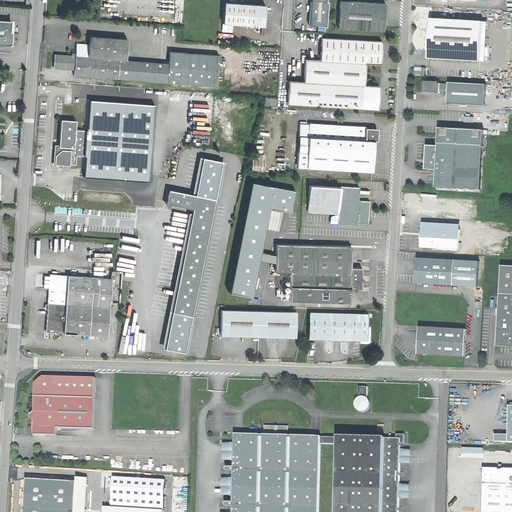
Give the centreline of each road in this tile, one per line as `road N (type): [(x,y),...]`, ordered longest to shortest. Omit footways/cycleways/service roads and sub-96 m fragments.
road 1 (residential): [(11,364),(385,373)]
road 2 (unclassified): [(385,373),(407,0)]
road 3 (unclassified): [(38,0),(11,364)]
road 4 (unknown): [(52,91),(160,96),(167,113),(157,168)]
road 5 (unknown): [(12,342),(106,345),(115,335),(118,279)]
road 6 (unclassified): [(11,364),(0,511)]
road 7 (residential): [(385,373),(511,376)]
road 8 (unknown): [(218,393),(204,414),(202,511)]
